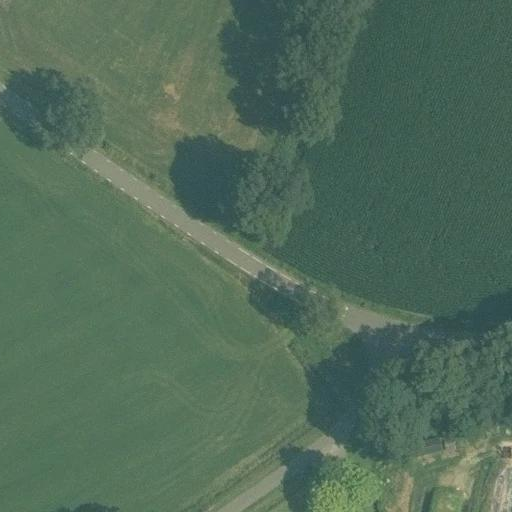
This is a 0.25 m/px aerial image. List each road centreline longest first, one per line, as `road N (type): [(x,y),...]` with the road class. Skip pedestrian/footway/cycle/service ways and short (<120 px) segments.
road 1 (unclassified): [(392,334),(260,272),(0,94)]
road 2 (unclassified): [(235,511),(350,426),(392,334)]
road 3 (unclassified): [(392,334),(511,337)]
